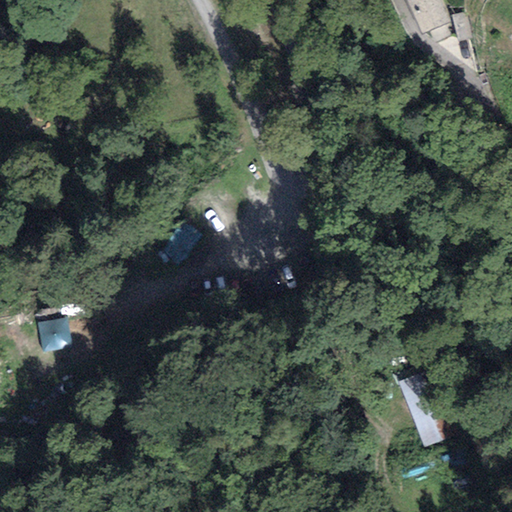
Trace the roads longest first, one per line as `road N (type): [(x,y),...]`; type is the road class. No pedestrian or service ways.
road 1 (unclassified): [(288,0),(305,92),(331,151),(325,172),(297,186),(274,165),(198,0)]
road 2 (unclassified): [(399,0),(422,43),(511,154)]
